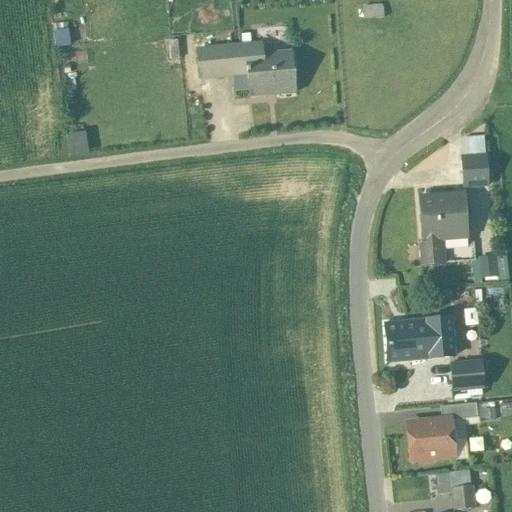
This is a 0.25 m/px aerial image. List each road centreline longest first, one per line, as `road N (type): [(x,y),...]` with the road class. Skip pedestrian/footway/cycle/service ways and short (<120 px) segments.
road 1 (unclassified): [(391,157),(323,138),(0,177)]
road 2 (residential): [(380,511),(358,250),(365,204),(391,157)]
road 3 (residential): [(391,157),(461,102),(481,67),(497,0)]
